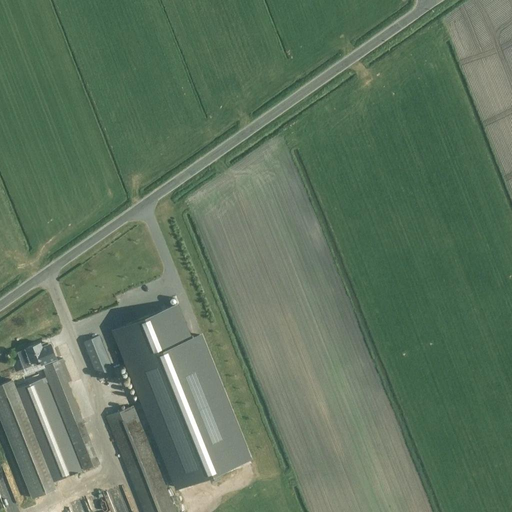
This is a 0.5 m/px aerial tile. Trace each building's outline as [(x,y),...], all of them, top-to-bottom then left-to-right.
[(177,304),(114,329),(178,487),(209,475),(211,480),(217,477),(215,472),(249,459),(200,334),(191,338),(177,304)] [(80,330),(83,336),(90,333),(88,327),(80,330)] [(84,341),(99,379),(114,373),(100,336),(84,341)] [(99,464),(81,421),(66,383),(71,381),(68,373),(76,369),(68,349),(60,352),(58,347),(44,353),(39,343),(20,352),(25,368),(41,362),(46,376),(43,377),(15,389),(12,380),(0,384),(0,412),(35,498),(56,489),(53,483),(82,470),(45,381),(48,380),(85,469),(99,464)] [(107,417),(145,511),(175,511),(133,406),(107,417)] [(0,502),(12,499),(3,469),(0,469),(0,502)] [(115,511),(127,509),(122,491),(110,494),(115,511)]
